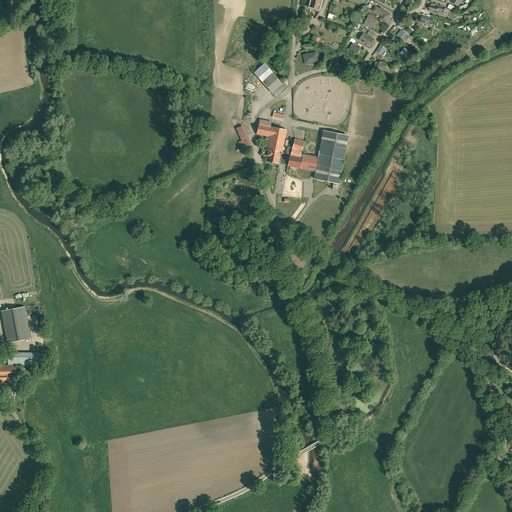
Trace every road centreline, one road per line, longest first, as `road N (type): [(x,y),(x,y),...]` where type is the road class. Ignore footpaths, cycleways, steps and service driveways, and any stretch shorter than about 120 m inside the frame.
road 1 (unclassified): [(185,511),(247,485),(328,430),(317,353),(282,228)]
road 2 (unclassified): [(511,371),(282,228)]
road 3 (track): [(282,228),(253,125),(263,107),(287,93),(292,56)]
road 4 (track): [(291,84),(311,73),(360,69),(389,27),(422,0)]
